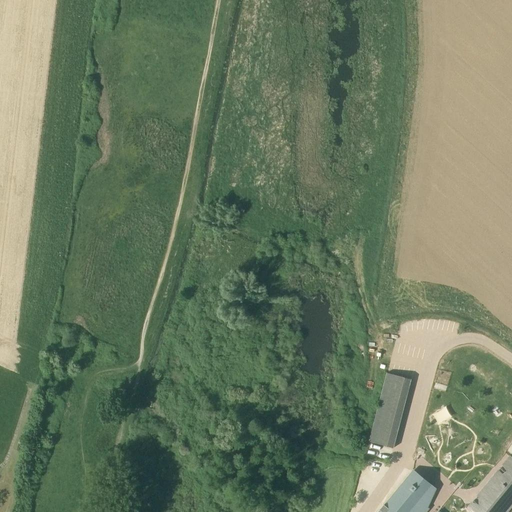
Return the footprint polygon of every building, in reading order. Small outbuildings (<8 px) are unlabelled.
[(382,372),(366,441),(391,447),(407,377),(382,372)] [(472,424),(479,415),(468,405),(460,414),(472,424)] [(432,413),(437,422),(450,416),(445,407),(432,413)] [(487,511),(508,511),(511,507),(511,457),(510,456),(473,500),(487,511)] [(386,504),(385,504),(381,508),(382,509),(379,511),(426,511),(429,509),(421,502),(434,487),(414,470),(386,504)]
